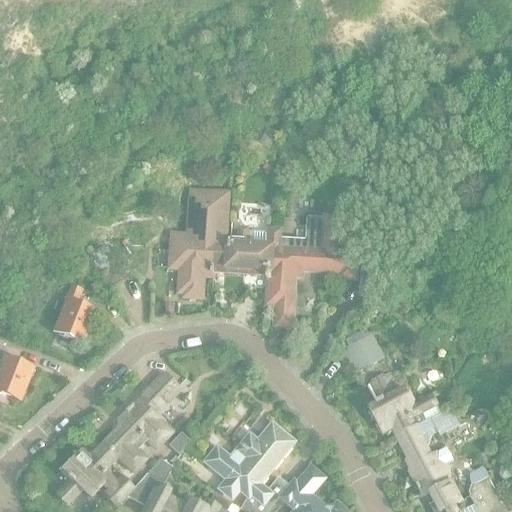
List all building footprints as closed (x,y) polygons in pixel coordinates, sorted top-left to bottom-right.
[(229,258),(231,238),(231,236),(225,235),(227,205),(219,204),(219,203),(199,201),(199,206),(197,206),(195,238),(189,237),(187,270),(185,298),(201,299),(203,277),(212,278),(212,275),(213,275),(214,265),(215,257),(229,258)] [(291,325),(293,289),(288,289),(289,279),(294,280),(294,276),(297,276),(298,274),(302,271),(341,273),(341,278),(354,279),(356,253),(337,251),(338,220),(326,219),(324,251),(278,248),(279,232),(269,231),(268,247),(267,270),(267,280),(268,280),(267,294),(268,294),(268,301),(270,303),(277,303),(276,324),(291,325)] [(268,247),(245,245),(247,220),(239,220),(238,238),(231,238),(229,258),(215,257),(214,265),(229,266),(228,272),(254,274),(258,270),(267,270),(268,247)] [(128,278),(112,252),(93,264),(109,290),(128,278)] [(82,345),(95,312),(76,304),(81,291),(71,287),(53,334),(82,345)] [(421,412),(435,404),(430,395),(411,405),(403,389),(391,395),(390,393),(393,387),(390,381),(393,380),(390,375),(372,339),(352,349),(364,370),(352,376),(359,389),(366,385),(367,387),(371,385),(372,387),(372,391),(377,398),(379,401),(380,402),(369,408),(382,434),(388,431),(387,430),(388,426),(390,425),(396,436),(425,420),(421,412)] [(0,394),(19,403),(33,369),(4,358),(2,364),(0,362),(0,394)] [(172,432),(152,412),(155,408),(157,410),(165,403),(163,401),(165,399),(154,388),(152,390),(150,388),(116,423),(117,424),(117,429),(95,452),(110,465),(138,436),(139,436),(141,434),(155,448),(172,432)] [(448,479),(451,468),(441,451),(433,456),(428,446),(430,437),(437,433),(431,419),(425,422),(425,420),(396,436),(412,465),(410,470),(409,471),(423,498),(431,494),(435,503),(429,506),(432,511),(457,511),(454,507),(461,503),(448,479)] [(258,486),(293,444),(271,426),(257,443),(250,438),(231,462),(216,450),(205,464),(226,481),(221,489),(232,498),(240,488),(248,495),(238,511),(239,511),(268,511),(280,498),(280,499),(288,488),(277,479),(266,493),(258,486)] [(142,482),(127,467),(119,475),(110,465),(95,452),(85,462),(84,461),(84,457),(85,456),(80,451),(52,480),(62,490),(70,482),(72,484),(73,483),(90,500),(97,492),(115,509),(126,497),(134,491),(135,492),(142,482)] [(226,511),(230,506),(230,505),(213,494),(208,503),(204,501),(201,507),(189,502),(184,511),(165,501),(169,492),(162,487),(172,469),(158,461),(142,482),(135,492),(134,491),(126,497),(144,507),(141,511),(226,511)] [(511,475),(506,465),(501,468),(499,475),(502,480),(511,475)] [(488,511),(502,504),(482,468),(469,475),(471,486),(469,494),(470,497),(469,497),(477,511),(488,511)] [(339,511),(335,507),(331,511),(326,511),(308,497),(323,480),(310,469),(296,485),(293,483),(288,488),(280,499),(287,504),(290,500),(298,507),(293,511),(339,511)]
